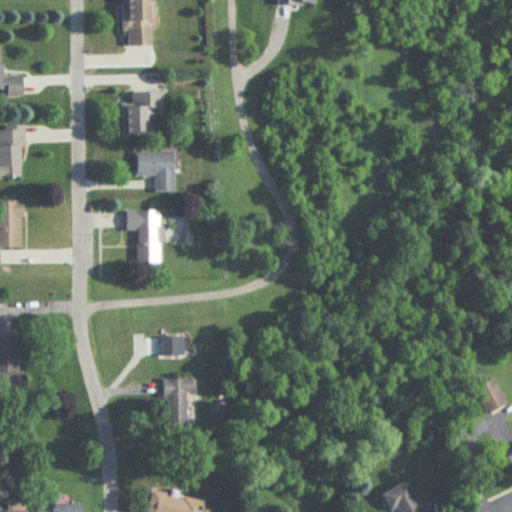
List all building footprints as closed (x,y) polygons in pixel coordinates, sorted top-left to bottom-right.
[(120,0),(121,33),(126,33),(126,47),(150,47),(149,0),(120,0)] [(0,91),(6,91),(6,98),(22,98),(22,77),(2,78),(1,48),(0,48),(0,91)] [(120,105),(121,138),(154,138),(153,110),(161,109),(160,93),(131,94),(131,105),(120,105)] [(0,179),(20,179),(19,148),(25,148),(24,127),(0,127),(0,179)] [(134,177),(153,177),(153,194),(173,194),(173,153),(134,153),(134,177)] [(0,248),(21,249),(21,202),(0,201),(0,248)] [(159,264),(160,212),(125,212),(124,233),(135,233),(135,264),(159,264)] [(0,387),(24,387),(24,373),(17,373),(16,339),(0,339),(0,387)] [(162,381),(163,431),(186,431),(185,393),(193,393),(193,380),(162,381)] [(472,390),(485,416),(506,405),(493,380),(472,390)] [(389,511),(421,511),(407,482),(381,495),(389,511)] [(201,511),(203,503),(150,491),(145,511),(201,511)]
